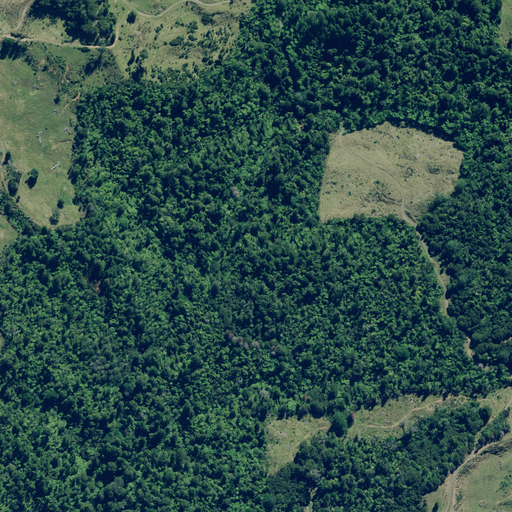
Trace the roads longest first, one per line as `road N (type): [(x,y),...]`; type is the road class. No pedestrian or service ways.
road 1 (track): [(511,376),(474,358),(456,337),(441,273),(410,214)]
road 2 (track): [(436,511),(440,486),(462,464),(474,433),(511,396)]
